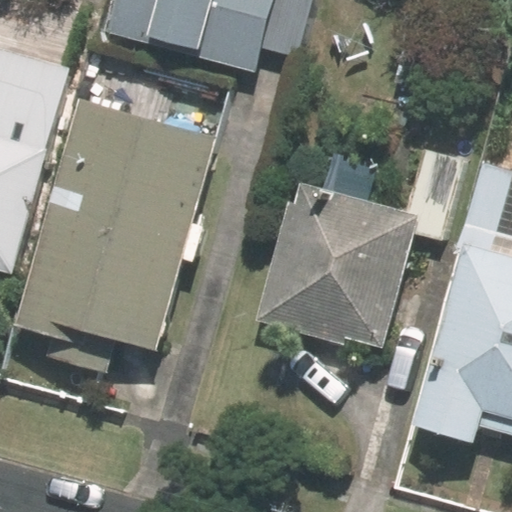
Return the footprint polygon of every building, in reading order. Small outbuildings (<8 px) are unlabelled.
[(124,0),(115,33),(258,73),(264,50),(303,61),(320,0),(124,0)] [(0,267),(22,274),(80,71),(0,48),(0,267)] [(226,138),(91,101),(28,326),(58,334),(55,347),(116,364),(123,338),(167,350),(226,138)] [(297,205),(264,320),(354,346),(356,338),(392,348),(424,234),(448,242),(470,161),(429,150),(411,215),(310,187),(304,207),(297,205)] [(511,171),(494,166),(468,256),(473,258),(425,425),(484,443),(488,428),(511,435),(511,171)]
